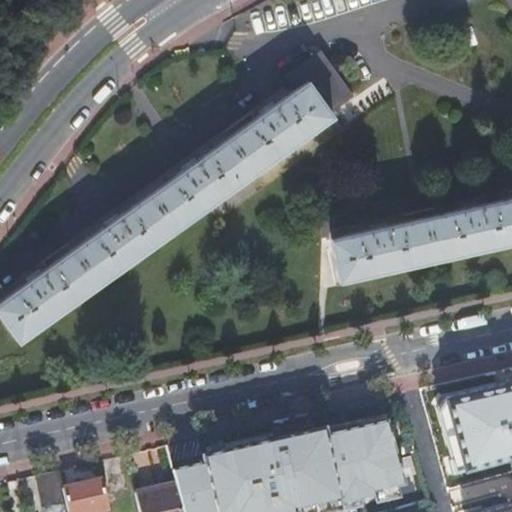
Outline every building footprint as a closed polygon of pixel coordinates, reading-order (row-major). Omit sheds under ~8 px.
[(298,71),(305,81),(0,299),(0,312),(18,338),(331,113),(329,110),(351,94),(322,54),(298,71)] [(511,239),(511,197),(331,237),(340,278),(511,239)] [(511,377),(439,396),(457,467),(507,455),(511,473),(511,472),(511,377)] [(207,465),(175,473),(184,511),(311,511),(404,489),(387,421),(325,437),(323,430),(204,459),(207,465)] [(62,511),(61,505),(55,476),(38,480),(44,511),(62,511)] [(96,511),(108,509),(101,480),(62,488),(67,511),(96,511)] [(183,511),(175,484),(135,493),(139,511),(183,511)] [(511,511),(511,499),(467,511),(466,511),(511,511)]
